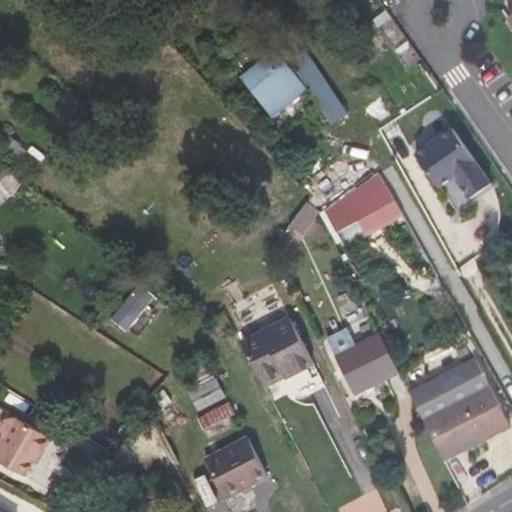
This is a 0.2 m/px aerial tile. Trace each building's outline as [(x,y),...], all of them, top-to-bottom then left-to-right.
[(186,0),(162,32),(173,44),(202,9),(190,0),(186,0)] [(511,3),(501,13),(511,27),(511,3)] [(277,49),(274,51),(303,93),(309,88),(334,125),(348,114),(305,50),(288,62),(277,49)] [(273,117),(303,93),(274,51),(241,78),(273,117)] [(453,128),(416,154),(439,187),(455,176),(471,198),(491,184),(453,128)] [(22,144),(10,134),(3,143),(15,153),(22,144)] [(324,208),(338,231),(360,218),(367,230),(404,207),(383,173),(324,208)] [(290,224),(303,234),(320,210),(308,201),(290,224)] [(498,260),(486,269),(495,281),(496,281),(500,277),(506,273),(507,272),(498,260)] [(500,277),(496,281),(502,289),(511,281),(511,280),(506,273),(500,277)] [(124,330),(153,296),(138,283),(109,317),(124,330)] [(242,342),(263,383),(283,372),(286,378),(315,363),(291,316),(242,342)] [(357,394),(401,372),(381,332),(357,345),(349,330),(329,340),(336,353),(357,394)] [(411,392),(445,461),(511,426),(478,357),(411,392)] [(206,358),(186,368),(195,388),(215,377),(206,358)] [(217,377),(188,392),(197,409),(226,395),(217,377)] [(199,417),(205,429),(236,414),(230,402),(199,417)] [(171,404),(158,413),(167,425),(180,416),(171,404)] [(4,435),(0,441),(0,460),(29,477),(37,461),(40,463),(55,438),(16,416),(6,419),(2,428),(4,435)] [(249,436),(205,458),(226,499),(270,477),(249,436)]
